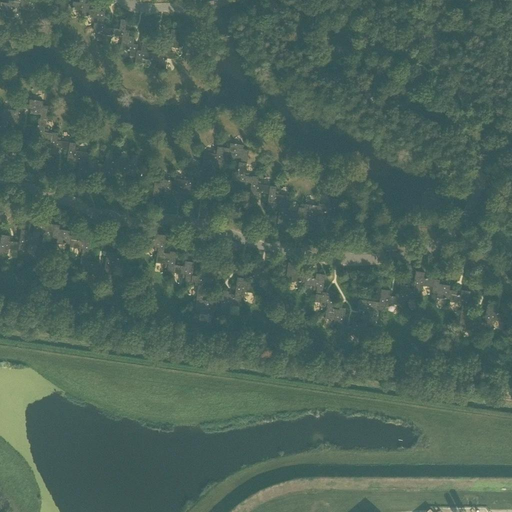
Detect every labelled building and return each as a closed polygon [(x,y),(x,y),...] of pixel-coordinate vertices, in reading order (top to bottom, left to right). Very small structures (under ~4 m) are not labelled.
[(21,4),(21,10),(28,11),(30,1),(35,2),(35,0),(14,0),(14,2),(14,3),(21,4)] [(82,18),(89,19),(90,12),(91,6),(86,6),(87,0),(80,0),(80,5),(74,4),(73,12),(83,13),(82,18)] [(16,9),(21,10),(21,4),(14,3),(14,2),(9,2),(9,6),(1,5),(1,11),(8,12),(7,18),(14,19),(16,9)] [(98,20),(98,25),(104,26),(106,14),(102,13),(103,3),(97,2),(96,12),(90,12),(89,19),(98,20)] [(122,39),(122,44),(128,44),(129,37),(129,38),(130,32),(126,32),(127,22),(121,21),(120,31),(114,30),(113,31),(113,38),(122,39)] [(113,38),(113,31),(107,30),(107,26),(104,26),(98,25),(95,25),(94,31),(99,32),(98,42),(105,43),(106,37),(113,38)] [(166,40),(164,52),(171,53),(171,48),(181,50),(182,42),(176,41),(177,31),(171,30),(170,40),(166,40)] [(137,51),(138,51),(138,46),(134,45),(135,38),(129,38),(129,37),(128,44),(122,44),(121,51),(131,52),(130,58),(136,59),(137,51)] [(143,60),(153,61),(153,55),(154,54),(147,53),(149,43),(143,42),(141,52),(138,51),(137,51),(136,59),(135,64),(142,65),(143,60)] [(174,53),(171,53),(164,52),(161,52),(160,56),(153,55),(153,61),(160,62),(159,68),(166,69),(168,59),(173,60),(174,53)] [(41,120),(47,121),(49,107),(43,107),(44,103),(30,101),(30,106),(24,105),(24,109),(31,110),(30,115),(41,116),(41,120)] [(21,126),(24,109),(24,105),(18,104),(17,108),(14,108),(13,111),(4,110),(3,117),(10,118),(9,122),(15,123),(15,125),(21,126)] [(0,135),(0,136),(0,137),(7,139),(9,122),(10,118),(3,117),(2,121),(0,120),(0,135)] [(46,130),(47,121),(41,120),(39,119),(38,129),(32,129),(31,138),(51,141),(52,134),(49,134),(49,130),(46,130)] [(59,150),(69,151),(70,143),(61,142),(62,139),(58,138),(59,134),(52,133),(52,134),(51,141),(49,154),(59,155),(59,150)] [(74,163),(80,164),(80,160),(87,161),(88,154),(79,152),(79,149),(76,148),(77,144),(70,143),(69,151),(67,164),(74,165),(74,163)] [(241,163),(247,164),(249,151),(243,150),(244,146),(230,144),(229,150),(224,149),(224,153),(231,154),(230,159),(241,160),(241,163)] [(221,170),(224,153),(224,149),(217,148),(217,152),(214,151),(213,155),(204,154),(203,161),(209,162),(209,166),(215,167),(214,169),(221,170)] [(118,161),(118,163),(117,169),(123,170),(127,171),(126,176),(135,177),(138,156),(132,156),(131,159),(128,159),(127,162),(118,161)] [(87,177),(96,178),(98,170),(89,169),(89,165),(86,165),(87,161),(80,160),(80,164),(77,181),(86,182),(87,177)] [(98,165),(98,170),(96,178),(103,179),(103,175),(114,177),(115,172),(123,174),(123,170),(117,169),(118,163),(104,161),(104,165),(98,165)] [(189,167),(188,175),(194,176),(194,179),(200,180),(200,182),(207,183),(209,166),(209,162),(203,161),(202,165),(199,165),(198,168),(189,167)] [(251,185),(252,178),(249,177),(249,174),(246,174),(247,164),(241,163),(239,163),(238,173),(232,172),(231,182),(251,185)] [(175,180),(174,182),(173,188),(180,189),(183,190),(183,195),(192,196),(194,179),(194,176),(188,175),(188,178),(184,178),(184,181),(175,180)] [(269,195),(270,187),(261,186),(262,182),(258,182),(259,178),(252,177),(252,178),(251,185),(249,198),(259,199),(259,194),(269,195)] [(179,193),(180,189),(173,188),(174,182),(161,181),(160,184),(155,184),(153,197),(159,198),(160,194),(171,196),(171,192),(179,193)] [(274,207),(280,208),(280,204),(287,205),(288,197),(279,196),(279,192),(276,192),(277,188),(270,187),(269,195),(267,208),(274,209),(274,207)] [(317,213),(324,214),(327,214),(327,219),(336,221),(339,200),(332,199),(332,203),(328,202),(328,206),(319,205),(318,207),(317,213)] [(288,221),(297,222),(298,214),(289,213),(290,209),(287,209),(287,205),(280,204),(280,208),(277,224),(287,226),(288,221)] [(299,208),(298,214),(297,222),(303,223),(304,219),(315,220),(315,216),(323,217),(324,214),(317,213),(318,207),(305,205),(304,209),(299,208)] [(44,232),(52,234),(54,226),(44,224),(45,219),(36,218),(33,235),(33,238),(39,239),(40,236),(43,236),(44,232)] [(56,244),(70,246),(71,240),(77,241),(77,238),(69,237),(70,232),(59,231),(60,227),(54,226),(52,234),(52,239),(57,240),(56,244)] [(21,231),(19,244),(18,252),(25,253),(25,249),(28,249),(29,246),(38,247),(39,239),(33,238),(33,235),(27,234),(28,232),(21,231)] [(154,252),(157,252),(157,256),(163,257),(164,253),(166,237),(157,235),(156,240),(146,239),(145,247),(155,248),(154,252)] [(0,242),(0,256),(5,257),(5,253),(9,254),(9,250),(18,252),(19,244),(10,242),(10,237),(1,236),(0,242)] [(81,254),(81,258),(87,259),(88,259),(91,238),(81,237),(81,242),(77,241),(71,240),(70,246),(70,248),(79,250),(78,253),(81,254)] [(170,254),(164,253),(163,257),(157,256),(156,264),(165,265),(164,269),(168,269),(167,273),(174,274),(175,266),(177,253),(170,252),(170,254)] [(107,253),(104,269),(104,273),(111,274),(111,270),(114,271),(115,267),(124,269),(125,261),(115,259),(116,254),(107,253)] [(87,262),(87,259),(81,258),(79,271),(84,272),(84,276),(98,278),(99,273),(104,273),(104,269),(97,268),(98,264),(87,262)] [(184,267),(175,266),(174,274),(183,275),(182,279),(185,279),(185,283),(191,284),(192,283),(193,277),(194,264),(185,262),(184,267)] [(292,278),(291,282),(305,284),(305,278),(312,279),(312,275),(304,274),(305,270),(294,268),(295,264),(288,263),(286,277),(292,278)] [(252,265),(250,282),(250,286),(256,287),(256,283),(260,284),(260,280),(269,281),(271,273),(261,272),(261,267),(252,265)] [(416,272),(413,289),(413,293),(419,294),(420,290),(423,291),(424,287),(432,288),(434,280),(424,279),(425,274),(416,272)] [(316,291),(316,295),(322,296),(323,292),(323,293),(325,276),(316,274),(315,279),(312,279),(305,278),(305,284),(304,286),(314,287),(313,291),(316,291)] [(198,288),(197,297),(203,298),(205,298),(206,288),(211,289),(213,280),(193,277),(192,283),(195,284),(195,287),(198,288)] [(242,296),(245,297),(245,293),(255,295),(256,287),(250,286),(250,282),(244,281),(244,280),(237,279),(235,295),(234,299),(241,300),(242,296)] [(436,299),(450,301),(451,295),(457,296),(457,292),(449,291),(450,287),(439,285),(440,281),(434,280),(432,288),(432,294),(437,295),(436,299)] [(418,302),(419,294),(413,293),(413,289),(407,288),(408,286),(401,286),(399,298),(398,306),(405,307),(405,303),(408,304),(409,300),(418,302)] [(398,306),(399,298),(390,297),(390,292),(381,290),(379,303),(378,310),(378,311),(385,312),(385,308),(389,308),(389,305),(398,306)] [(451,295),(450,301),(450,303),(459,304),(458,308),(462,308),(461,312),(467,313),(468,313),(471,292),(461,291),(461,296),(457,296),(451,295)] [(234,299),(235,295),(229,295),(229,293),(223,292),(220,308),(220,312),(226,313),(227,310),(230,310),(231,306),(240,308),(241,300),(234,299)] [(333,313),(333,309),(336,293),(329,292),(329,293),(323,293),(323,292),(322,296),(316,295),(315,303),(324,304),(323,308),(327,308),(326,312),(333,313)] [(203,301),(203,298),(197,297),(195,310),(200,311),(200,315),(214,317),(214,312),(220,312),(220,308),(213,307),(213,303),(203,301)] [(375,310),(378,310),(379,303),(359,300),(358,310),(363,310),(361,320),(363,321),(369,322),(371,312),(374,313),(375,310)] [(487,307),(484,324),(484,328),(491,329),(491,325),(494,325),(495,322),(504,323),(505,315),(495,314),(496,308),(487,307)] [(339,310),(333,309),(333,313),(326,312),(325,320),(334,321),(334,325),(337,325),(336,329),(343,330),(344,326),(346,309),(339,308),(339,310)] [(467,317),(467,313),(461,312),(459,325),(465,326),(464,330),(478,332),(479,327),(484,328),(484,324),(477,322),(478,318),(467,317)] [(368,335),(369,322),(363,321),(363,324),(352,322),(351,327),(344,326),(343,330),(348,331),(348,336),(361,338),(362,334),(368,335)]
